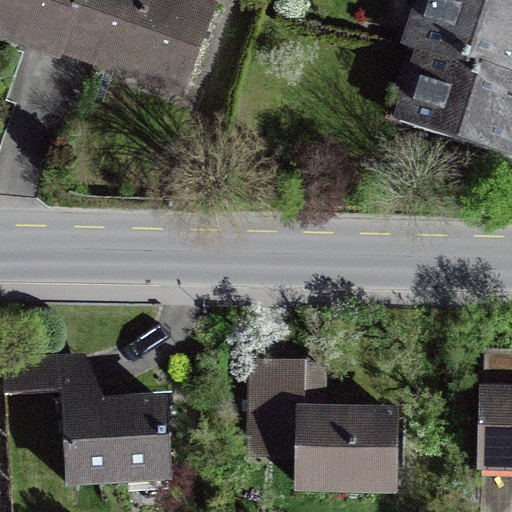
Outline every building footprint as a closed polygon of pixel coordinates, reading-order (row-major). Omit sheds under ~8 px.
[(0,0),(0,51),(67,75),(69,69),(94,0),(0,0)] [(94,0),(69,69),(192,112),(227,14),(186,0),(94,0)] [(511,0),(424,0),(408,52),(421,55),(399,125),(511,159),(511,0)] [(252,362),(249,430),(296,432),(294,489),(393,493),(395,413),(302,410),(304,364),(252,362)] [(511,382),(484,381),(479,466),(511,468),(511,382)] [(177,404),(74,405),(76,497),(179,495),(177,404)]
